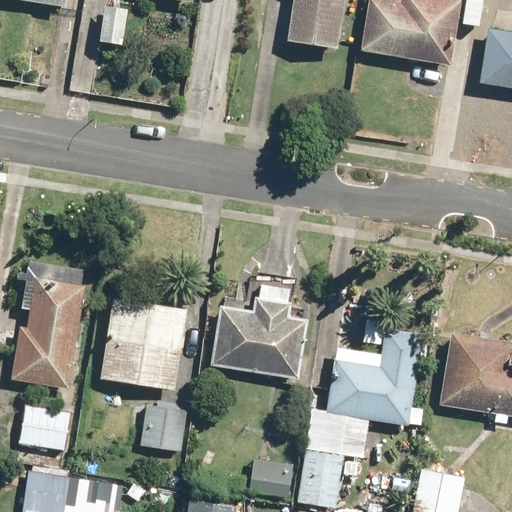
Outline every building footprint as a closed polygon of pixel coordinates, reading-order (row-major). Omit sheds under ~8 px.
[(331,48),(336,0),(289,0),(284,42),(331,48)] [(428,0),(367,0),(360,48),(445,61),(454,4),(428,0)] [(124,10),(101,7),(97,45),(121,48),(124,10)] [(511,37),(489,34),(481,81),(511,86),(511,37)] [(16,383),(66,389),(79,291),(29,284),(16,383)] [(215,367),(292,377),(301,316),(223,305),(215,367)] [(101,379),(167,389),(179,317),(112,306),(101,379)] [(368,419),(402,425),(411,376),(410,376),(417,338),(383,332),(376,368),(335,361),(327,412),(368,419)] [(511,353),(453,345),(444,402),(511,411),(511,353)] [(177,451),(182,413),(145,409),(140,446),(177,451)] [(28,411),(22,440),(61,448),(67,419),(28,411)] [(307,452),(299,503),(335,508),(343,458),(307,452)] [(251,464),(248,490),(281,494),(284,468),(251,464)] [(423,475),(414,511),(453,511),(461,483),(423,475)] [(30,480),(24,503),(57,510),(63,487),(30,480)] [(72,493),(69,511),(116,511),(118,499),(72,493)] [(190,503),(188,511),(231,511),(232,510),(190,503)]
